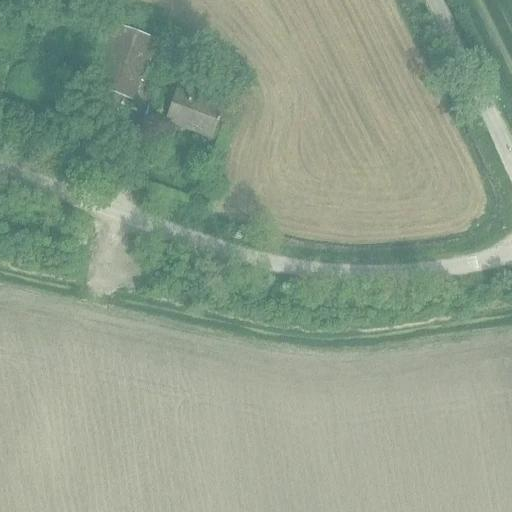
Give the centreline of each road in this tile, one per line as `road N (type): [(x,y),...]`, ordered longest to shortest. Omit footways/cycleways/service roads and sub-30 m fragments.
road 1 (unclassified): [(0,171),(245,255),(310,269),(379,273),(511,252)]
road 2 (unclassified): [(511,167),(432,0)]
